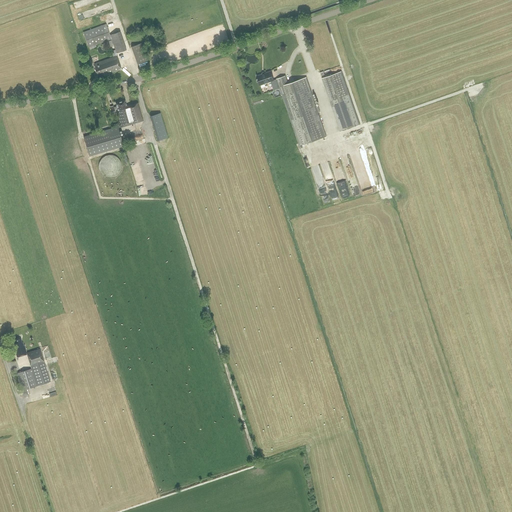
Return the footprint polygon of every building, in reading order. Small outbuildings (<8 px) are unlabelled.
[(89,47),(105,42),(107,49),(110,48),(113,57),(94,64),(94,65),(95,68),(97,74),(98,74),(99,77),(121,70),(116,54),(126,50),(120,31),(110,35),(106,24),(83,32),(89,47)] [(137,64),(148,60),(142,43),(131,47),(137,64)] [(256,76),(257,79),(256,80),(256,81),(256,82),(257,82),(257,83),(258,83),(259,83),(260,86),(271,82),(274,90),(280,88),(299,146),(326,136),(306,78),(288,84),(285,76),(276,79),(274,80),(270,71),(264,73),(264,72),(263,72),(262,73),(262,74),(256,76)] [(340,132),(360,125),(341,71),(322,78),(340,132)] [(121,127),(143,121),(138,103),(127,106),(125,100),(115,103),(116,107),(114,107),(113,106),(110,107),(112,112),(116,111),(121,127)] [(150,116),(157,140),(167,137),(160,113),(150,116)] [(117,127),(84,137),(89,156),(123,146),(117,127)] [(121,170),(122,168),(122,165),(121,163),(120,161),(119,159),(118,158),(116,157),(114,156),(112,155),(110,155),(107,155),(105,156),(103,157),(102,159),(100,160),(99,162),(99,164),(99,167),(99,169),(99,171),(100,173),(102,174),(103,176),(105,177),(107,178),(110,178),(112,178),(114,177),(116,176),(118,175),(119,174),(120,172),(121,170)] [(327,190),(320,166),(318,167),(318,168),(313,170),(314,172),(316,171),(316,174),(315,174),(317,180),(318,180),(320,185),(321,185),(323,191),(327,190)] [(364,194),(374,191),(371,180),(368,180),(368,178),(364,179),(364,178),(360,179),(364,194)] [(31,368),(17,373),(22,390),(50,381),(44,362),(40,349),(27,353),(24,345),(23,343),(22,343),(20,338),(13,341),(16,349),(15,349),(17,357),(27,354),(31,368)]
